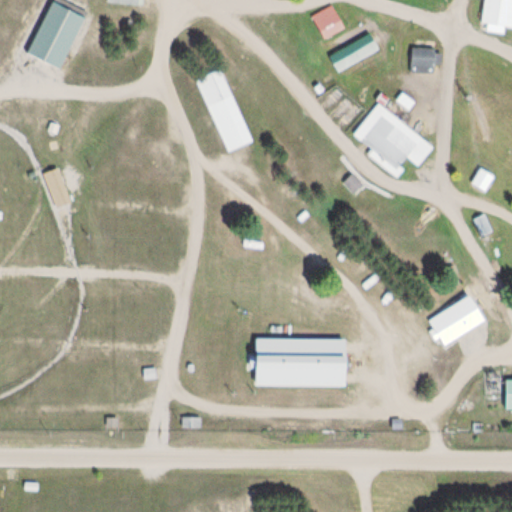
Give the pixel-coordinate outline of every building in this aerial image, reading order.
[(480,0),(511,0),(511,27),(502,26),(501,32),(481,30),(482,21),(478,20),(480,0)] [(50,1),(81,17),(56,67),(24,50),(50,1)] [(329,2),(342,26),(320,38),(307,14),(329,2)] [(374,46),(332,70),(323,54),(365,31),(374,46)] [(408,46),(408,70),(429,71),(430,47),(408,46)] [(248,139),(224,150),(192,80),(216,69),(248,139)] [(375,102),(430,146),(414,166),(402,157),(389,174),(364,153),(369,147),(350,132),(375,102)] [(40,172),(52,167),(66,199),(53,205),(40,172)] [(353,193),(361,187),(351,175),(343,181),(353,193)] [(482,235),(493,232),(488,215),(477,219),(482,235)] [(464,294),(479,318),(440,342),(426,318),(464,294)] [(251,385),(338,385),(338,335),(250,336),(251,385)] [(228,391),(228,371),(214,371),(214,391),(228,391)] [(511,371),(511,407),(502,407),(501,372),(511,371)]
